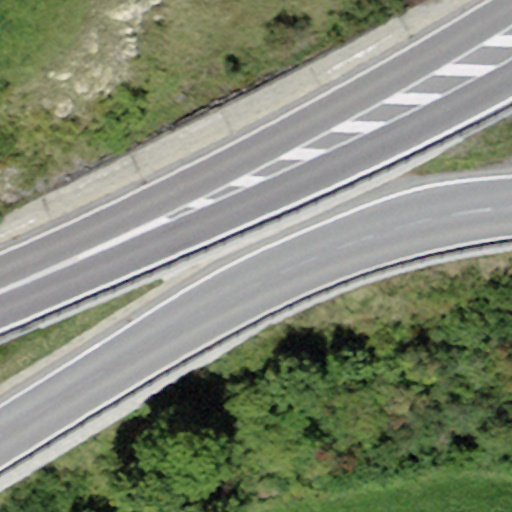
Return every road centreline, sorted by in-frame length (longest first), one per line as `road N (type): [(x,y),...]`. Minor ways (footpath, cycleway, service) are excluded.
road 1 (primary): [(511,30),(306,149),(0,293)]
road 2 (tertiary): [(0,438),(221,302),(317,254),(408,224),(511,205)]
